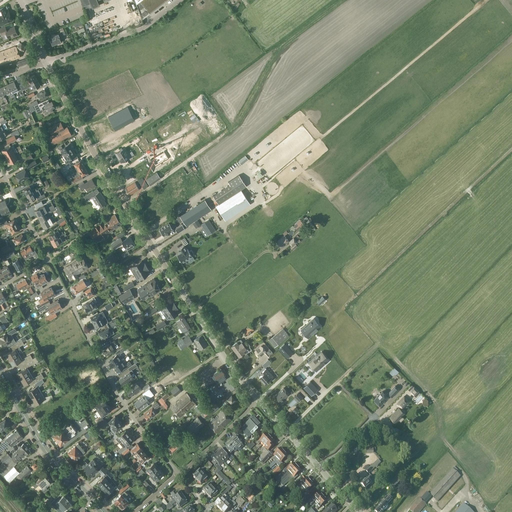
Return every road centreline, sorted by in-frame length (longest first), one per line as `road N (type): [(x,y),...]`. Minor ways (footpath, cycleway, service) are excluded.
road 1 (residential): [(256,399),(105,179),(44,62)]
road 2 (residential): [(178,474),(119,397),(49,259)]
road 3 (secondary): [(102,511),(44,449),(0,374)]
road 4 (residential): [(358,511),(256,399)]
road 5 (unclassified): [(44,62),(143,27),(179,0)]
